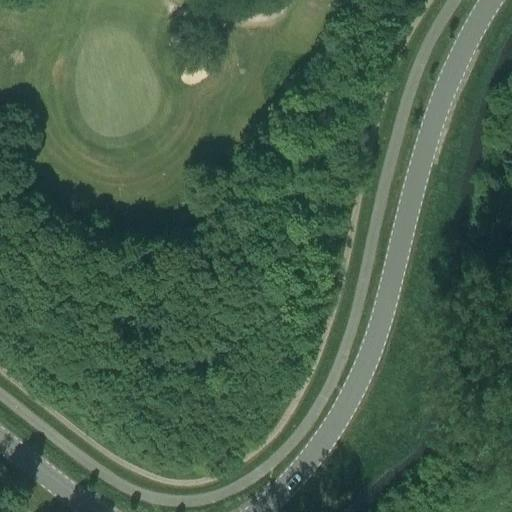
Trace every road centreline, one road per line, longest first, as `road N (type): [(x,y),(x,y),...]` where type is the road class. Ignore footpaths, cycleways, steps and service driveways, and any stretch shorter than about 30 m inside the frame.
road 1 (unknown): [(0,368),(138,474),(197,482),(246,459),(305,387),(330,323),(390,78),(431,0)]
road 2 (tertiary): [(257,511),(315,452),(360,373),(418,151),(466,29),(488,0)]
road 3 (tertiary): [(0,436),(96,511)]
